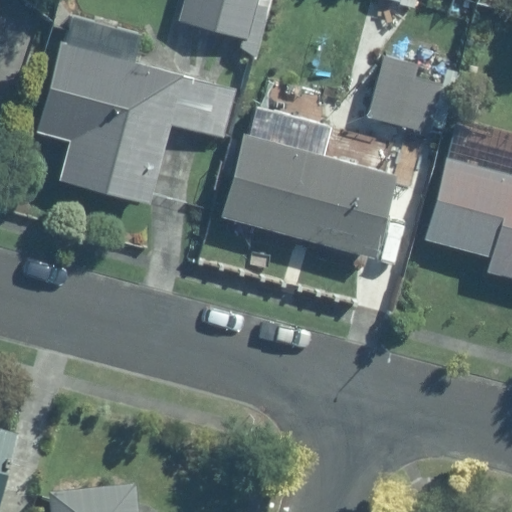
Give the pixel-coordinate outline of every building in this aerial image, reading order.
[(259,0),(180,0),(174,22),(245,45),(259,0)] [(141,34),(65,13),(32,131),(68,141),(58,178),(147,202),(169,123),(221,138),(234,90),(133,62),(141,34)] [(441,73),(381,57),(367,114),(427,129),(441,73)] [(307,149),(315,121),(255,105),(224,218),(372,259),(396,173),(307,149)] [(511,177),(444,162),(427,238),(490,252),(486,270),(511,275),(511,177)] [(0,511),(18,441),(0,436),(0,511)] [(137,511),(135,490),(48,499),(48,511),(137,511)]
